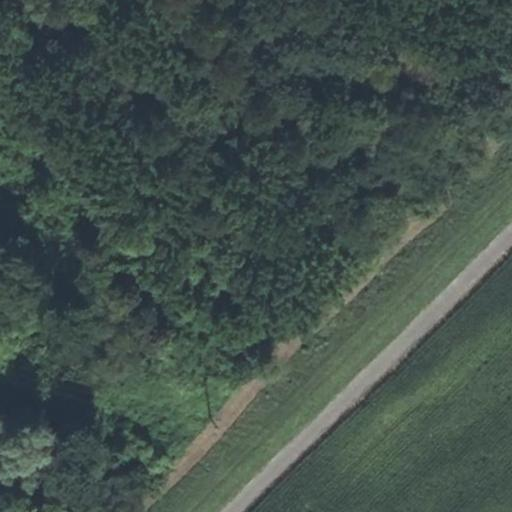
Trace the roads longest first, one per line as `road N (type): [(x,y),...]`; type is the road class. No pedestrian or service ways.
road 1 (track): [(190,511),(511,188)]
road 2 (track): [(511,234),(233,511)]
